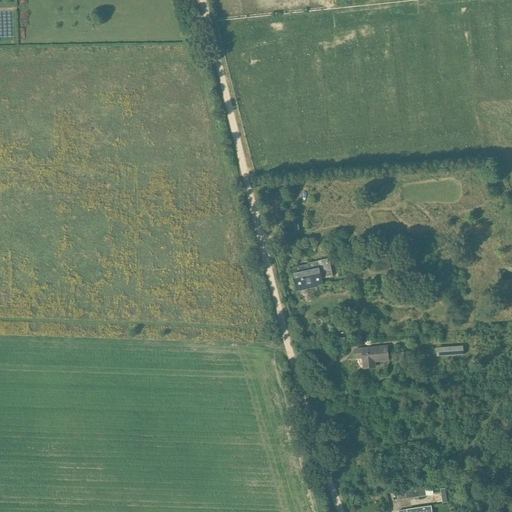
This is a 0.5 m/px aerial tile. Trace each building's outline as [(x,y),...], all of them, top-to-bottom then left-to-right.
[(377,272),(391,269),(388,258),(375,261),(377,272)] [(334,277),(330,259),(308,264),(308,265),(298,267),(299,271),(293,272),(297,290),(318,286),(323,285),(322,280),(334,277)] [(341,327),(340,314),(331,315),(332,327),(341,327)] [(439,346),(440,356),(464,354),(464,344),(439,346)] [(326,357),(333,356),(332,345),(303,349),(304,358),(325,355),(326,357)] [(388,346),(354,349),(355,359),(362,359),(363,363),(362,363),(363,369),(376,368),(376,363),(389,361),(388,346)] [(400,362),(409,361),(409,352),(399,353),(400,362)] [(498,415),(494,420),(503,428),(507,424),(498,415)] [(432,486),(405,490),(406,499),(414,498),(415,500),(419,499),(418,497),(426,496),(426,495),(433,494),(432,486)]
